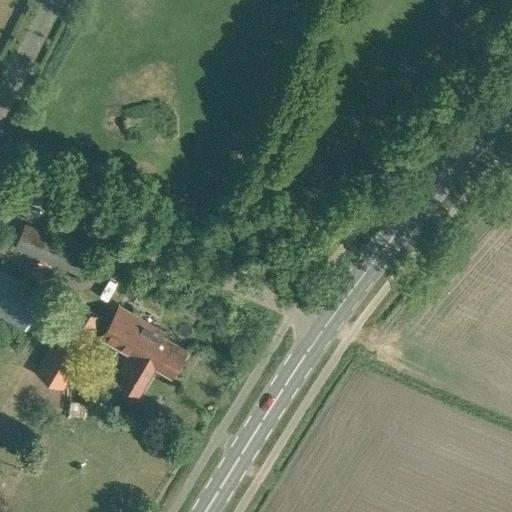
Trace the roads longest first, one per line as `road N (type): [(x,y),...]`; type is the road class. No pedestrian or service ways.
road 1 (unclassified): [(326,323),(0,188)]
road 2 (secondary): [(326,323),(511,98)]
road 3 (secondary): [(207,511),(326,323)]
